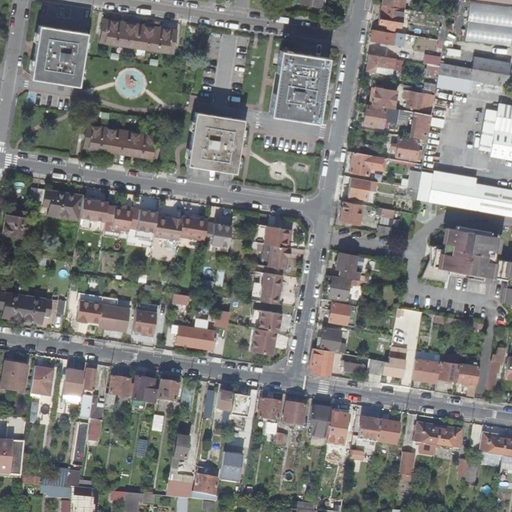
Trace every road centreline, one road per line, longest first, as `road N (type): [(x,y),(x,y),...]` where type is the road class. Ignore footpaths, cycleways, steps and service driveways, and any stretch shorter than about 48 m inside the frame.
road 1 (residential): [(0,158),(325,208)]
road 2 (residential): [(293,380),(0,335)]
road 3 (residential): [(354,37),(121,0)]
road 4 (residential): [(511,415),(293,380)]
road 5 (residential): [(325,208),(293,380)]
road 6 (residential): [(354,37),(325,208)]
road 7 (residential): [(21,0),(0,146)]
